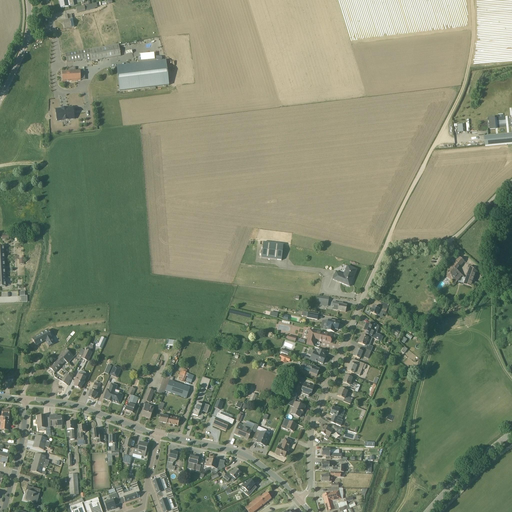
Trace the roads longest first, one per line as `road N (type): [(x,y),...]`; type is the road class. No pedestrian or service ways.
road 1 (track): [(388,242),(459,98),(474,0)]
road 2 (residential): [(299,498),(309,487),(313,420),(375,270)]
road 3 (unclassified): [(375,270),(388,242),(447,241),(511,181)]
road 4 (track): [(447,241),(491,276),(492,345),(511,377)]
road 5 (tertiary): [(299,498),(234,450),(159,433)]
road 6 (tertiary): [(159,433),(76,404),(25,399)]
